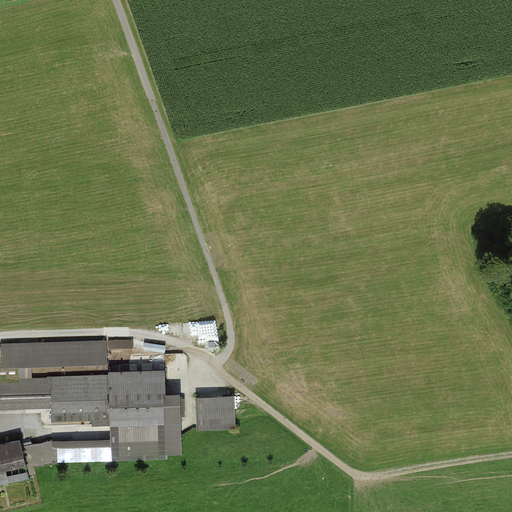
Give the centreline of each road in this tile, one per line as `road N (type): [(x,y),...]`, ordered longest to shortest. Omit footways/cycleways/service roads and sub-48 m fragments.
road 1 (track): [(0,338),(129,332),(218,362),(228,353),(223,300),(116,0)]
road 2 (track): [(511,454),(358,476),(236,385),(218,362)]
